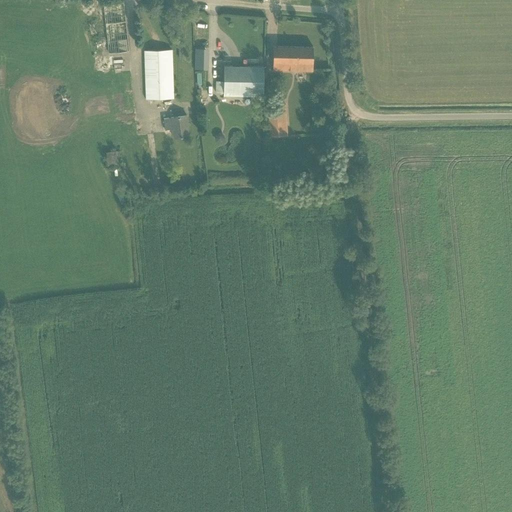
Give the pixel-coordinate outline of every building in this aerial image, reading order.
[(103,5),(109,54),(129,52),(123,3),(103,5)] [(273,47),(273,70),(293,71),(293,70),(312,71),(313,47),(273,47)] [(172,50),(144,52),(145,100),(174,99),(172,50)] [(223,81),(216,81),(215,93),(223,93),(223,96),(263,97),(264,68),(224,66),(223,81)] [(268,106),(269,130),(286,128),(285,105),(268,106)] [(187,116),(163,119),(165,131),(173,130),(174,139),(189,137),(187,116)] [(208,136),(214,142),(219,137),(213,131),(208,136)] [(104,207),(103,200),(94,201),(96,209),(104,207)]
